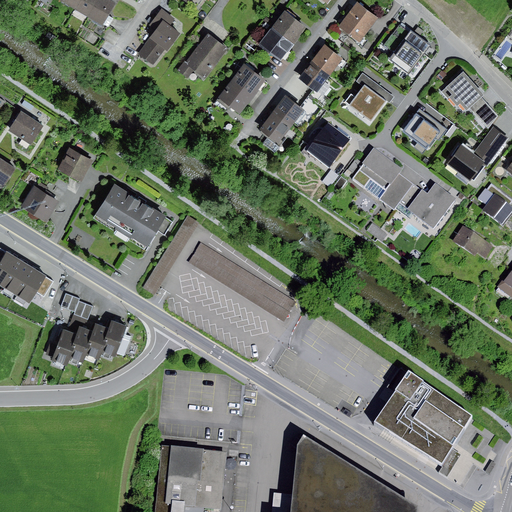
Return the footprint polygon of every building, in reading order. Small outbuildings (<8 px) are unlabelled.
[(60,0),(63,1),(61,3),(76,11),(81,0),(60,0)] [(81,0),(76,11),(87,18),(97,0),(81,0)] [(109,0),(97,0),(87,18),(103,27),(104,25),(108,28),(112,20),(108,18),(116,4),(109,0)] [(381,21),(361,5),(342,29),(362,45),(381,21)] [(175,20),(162,11),(150,27),(157,32),(139,55),(154,66),(165,52),(167,54),(182,35),(170,26),(175,20)] [(284,12),(272,29),(295,45),(307,29),(284,12)] [(411,30),(409,32),(401,26),(387,45),(397,53),(391,60),(412,75),(433,46),(411,30)] [(295,45),(272,29),(259,47),(282,64),(291,51),(295,45)] [(227,50),(209,35),(187,63),(184,61),(176,71),(188,80),(194,72),(204,80),(227,50)] [(325,47),(313,62),(332,77),(344,61),(325,47)] [(246,62),(233,80),(255,97),(258,92),(262,95),(269,84),(254,73),(257,70),(246,62)] [(332,77),(313,62),(300,80),(319,94),(332,77)] [(442,71),(437,77),(441,81),(447,75),(442,71)] [(484,96),(463,73),(442,93),(448,99),(450,98),(457,107),(460,103),(467,111),(471,108),(482,97),(484,96)] [(351,94),(345,102),(372,121),(386,101),(390,104),(395,98),(363,74),(356,83),(363,88),(356,98),(351,94)] [(255,97),(233,80),(215,104),(226,112),(229,107),(241,116),(255,97)] [(286,97),(272,114),(292,129),(306,112),(286,97)] [(498,115),(482,97),(471,108),(489,129),(498,115)] [(419,108),(402,132),(426,150),(436,137),(439,140),(447,129),(419,108)] [(43,127),(21,113),(9,132),(31,146),(43,127)] [(286,137),(292,129),(272,114),(259,131),(268,138),(264,145),(276,154),(287,138),(286,137)] [(351,139),(328,123),(307,151),(330,168),(351,139)] [(461,144),(446,165),(470,182),(483,164),(488,168),(509,139),(494,128),(475,154),(461,144)] [(92,161),(70,149),(58,171),(80,183),(92,161)] [(352,182),(394,212),(400,205),(413,187),(401,178),(403,174),(374,153),(352,182)] [(17,169),(0,158),(0,186),(4,189),(17,169)] [(341,178),(333,190),(339,195),(347,183),(341,178)] [(169,219),(117,186),(97,217),(148,250),(169,219)] [(511,208),(511,201),(492,186),(487,192),(486,192),(478,201),(488,209),(483,216),(503,231),(509,223),(511,218),(511,209),(511,208)] [(429,199),(413,187),(400,205),(410,212),(407,216),(436,237),(460,205),(437,189),(433,194),(429,199)] [(59,203),(34,188),(21,208),(47,223),(59,203)] [(143,288),(154,295),(200,223),(188,216),(143,288)] [(373,225),(367,233),(382,244),(388,237),(373,225)] [(494,249),(464,229),(453,245),(475,259),(477,256),(486,261),(494,249)] [(190,266),(285,325),(298,306),(202,246),(190,266)] [(21,260),(7,251),(0,262),(0,284),(4,287),(21,260)] [(34,268),(21,260),(4,287),(17,296),(34,268)] [(46,276),(34,268),(17,296),(29,303),(36,291),(46,276)] [(54,281),(46,276),(36,291),(44,297),(54,281)] [(511,276),(508,283),(504,280),(497,289),(511,300),(511,276)] [(80,299),(66,294),(61,307),(76,312),(75,316),(89,321),(94,307),(79,302),(80,299)] [(113,322),(110,330),(101,353),(116,359),(117,355),(123,357),(131,337),(125,335),(127,328),(113,322)] [(94,332),(85,356),(98,360),(110,330),(96,325),(94,332)] [(80,327),(77,335),(68,359),(82,364),(85,356),(94,332),(80,327)] [(50,342),(45,355),(54,358),(52,362),(66,366),(68,359),(77,335),(63,330),(58,345),(50,342)] [(392,398),(377,421),(442,464),(455,444),(474,415),(409,372),(392,398)] [(346,411),(343,415),(350,419),(353,415),(346,411)] [(417,511),(418,507),(305,435),(297,446),(293,495),(291,511),(417,511)] [(184,511),(185,506),(222,509),(227,452),(162,446),(155,511),(184,511)] [(492,462),(486,472),(490,475),(496,464),(492,462)] [(291,511),(293,495),(274,494),(272,511),(291,511)]
